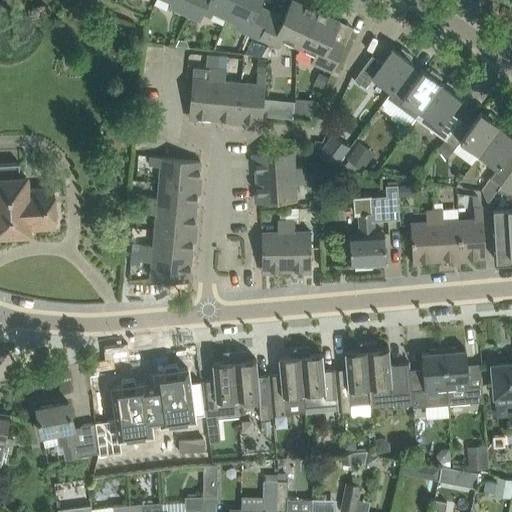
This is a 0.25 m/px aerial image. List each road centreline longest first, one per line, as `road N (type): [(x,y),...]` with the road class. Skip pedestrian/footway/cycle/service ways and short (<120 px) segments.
road 1 (residential): [(222,311),(511,286)]
road 2 (residential): [(0,317),(99,325),(222,311)]
road 3 (residential): [(222,311),(226,134)]
road 4 (tertiary): [(511,68),(410,0)]
